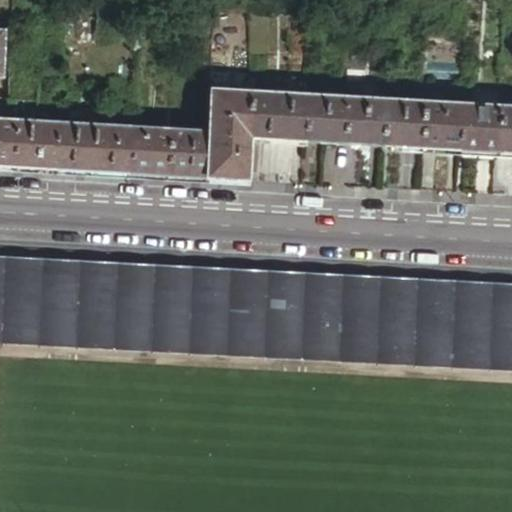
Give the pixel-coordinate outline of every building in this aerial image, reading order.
[(210,91),(208,134),(205,179),(243,181),(246,139),(249,94),(210,91)] [(249,94),(246,139),(304,142),(306,97),(249,94)] [(306,97),(304,142),(381,147),(384,102),(306,97)] [(16,100),(10,100),(0,99),(0,122),(15,123),(16,100)] [(384,102),(381,147),(420,149),(422,104),(384,102)] [(422,104),(420,149),(458,151),(460,106),(422,104)] [(460,106),(458,151),(496,153),(498,108),(460,106)] [(511,109),(498,108),(496,153),(511,154),(511,109)] [(15,123),(0,122),(0,167),(12,168),(15,123)] [(12,168),(53,170),(56,126),(15,123),(12,168)] [(53,170),(128,175),(131,130),(56,126),(53,170)] [(166,177),(169,132),(131,130),(128,175),(166,177)] [(208,134),(169,132),(166,177),(205,179),(208,134)] [(0,347),(511,374),(511,288),(0,258),(0,347)]
